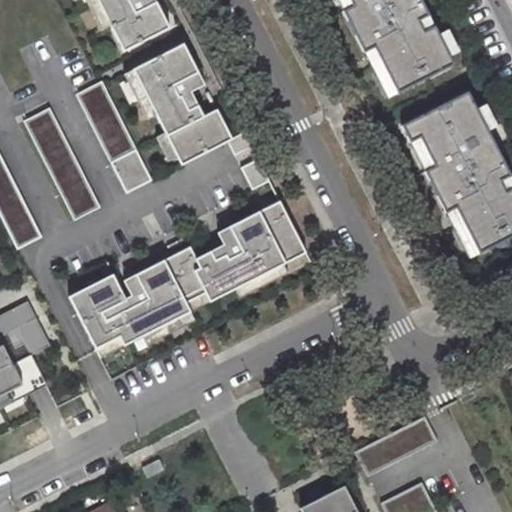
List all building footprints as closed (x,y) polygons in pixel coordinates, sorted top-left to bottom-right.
[(95,0),(126,57),(172,33),(158,7),(138,17),(128,0),(95,0)] [(402,97),(458,67),(438,28),(429,34),(423,24),(433,18),(423,0),(351,0),(357,9),(346,14),(368,57),(378,51),(402,97)] [(184,41),(133,68),(183,164),(229,140),(236,154),(253,145),(246,130),(233,137),(218,107),(204,114),(199,104),(190,108),(176,83),(200,71),(184,41)] [(153,180),(102,81),(77,94),(128,193),(153,180)] [(484,257),(511,242),(511,192),(511,193),(506,183),(511,180),(511,170),(472,94),(406,129),(414,146),(424,141),(439,169),(429,174),(451,216),(461,211),(484,257)] [(101,207),(50,107),(24,121),(75,220),(101,207)] [(42,237),(0,154),(0,215),(17,250),(42,237)] [(259,157),(242,166),(254,188),(271,179),(259,157)] [(120,337),(125,346),(191,312),(186,303),(206,292),(211,302),(307,253),(280,200),(229,226),(241,249),(227,256),(226,254),(215,259),(211,251),(196,258),(190,247),(135,275),(147,297),(130,306),(113,275),(70,297),(96,349),(120,337)] [(0,315),(0,341),(3,348),(12,364),(32,353),(50,344),(28,301),(0,315)] [(0,410),(49,387),(32,353),(12,364),(3,348),(0,349),(0,410)] [(426,416),(355,453),(368,478),(439,441),(426,416)] [(162,457),(143,466),(149,479),(168,470),(162,457)] [(437,511),(422,481),(380,502),(385,511),(437,511)] [(360,511),(349,490),(307,511),(360,511)]
